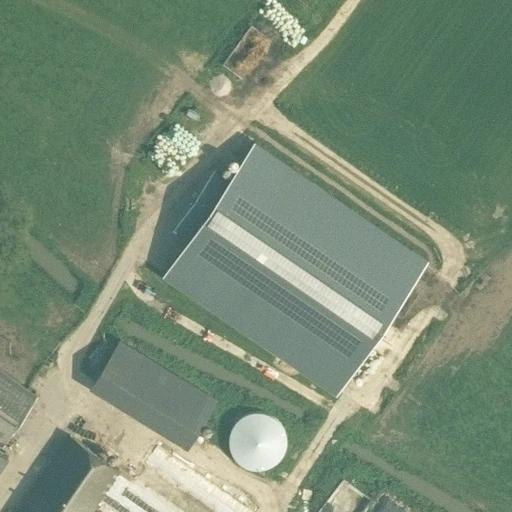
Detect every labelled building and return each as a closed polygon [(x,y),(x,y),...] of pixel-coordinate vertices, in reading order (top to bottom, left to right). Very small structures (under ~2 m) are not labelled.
[(188,232),(164,267),(348,395),(436,267),(251,140),(227,175),(213,165),(173,222),(188,232)] [(88,388),(187,448),(216,400),(117,340),(88,388)] [(0,443),(3,446),(31,405),(37,396),(0,369),(0,443)] [(266,470),(284,456),(287,432),(272,412),(249,410),(230,424),(226,449),(241,468),(266,470)] [(135,479),(72,435),(19,511),(89,511),(97,501),(113,511),(255,511),(158,445),(135,479)] [(0,469),(8,458),(0,452),(0,469)]
